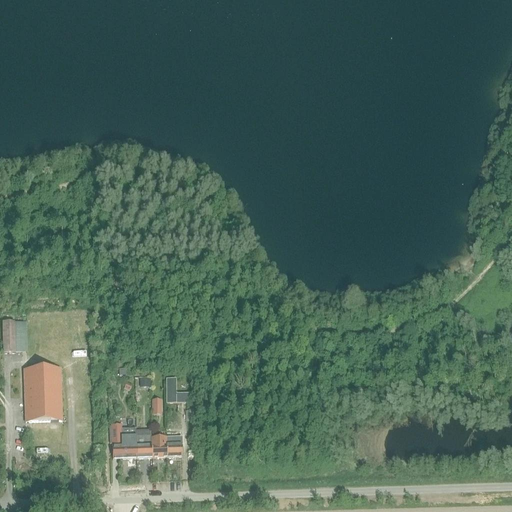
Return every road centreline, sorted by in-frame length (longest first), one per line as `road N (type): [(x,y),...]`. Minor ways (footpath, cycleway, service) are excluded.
road 1 (track): [(0,197),(93,177),(162,186),(197,207),(236,272),(268,303),(303,325),(342,335),(425,321),(511,246)]
road 2 (unclassified): [(511,487),(0,504)]
